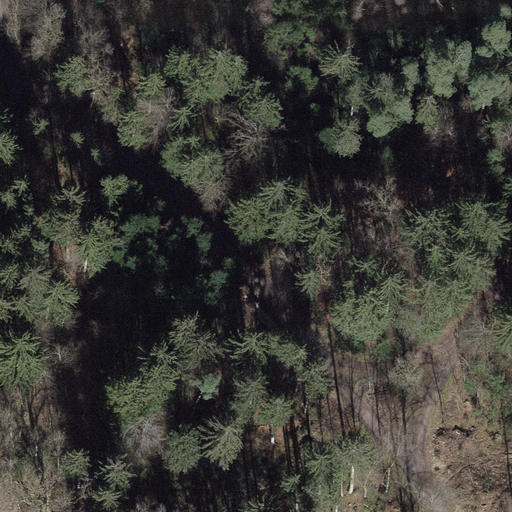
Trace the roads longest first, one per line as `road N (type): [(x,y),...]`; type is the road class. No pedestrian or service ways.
road 1 (track): [(434,511),(379,431),(190,227),(98,142),(42,124),(0,128)]
road 2 (track): [(379,431),(511,260)]
